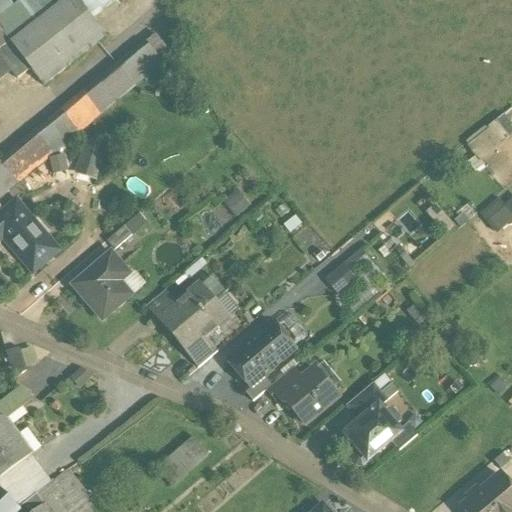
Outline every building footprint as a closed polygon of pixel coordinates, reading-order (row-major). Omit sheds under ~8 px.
[(26,0),(0,20),(0,53),(68,0),(26,0)] [(71,0),(68,0),(0,53),(0,83),(8,77),(15,87),(36,71),(92,27),(71,0)] [(92,27),(36,71),(47,84),(111,33),(100,20),(92,27)] [(0,162),(0,165),(17,186),(172,59),(153,37),(0,162)] [(480,159),(511,140),(511,139),(501,120),(468,139),(480,159)] [(99,179),(106,151),(82,145),(75,174),(99,179)] [(0,165),(0,200),(17,186),(0,165)] [(214,210),(226,225),(251,206),(239,191),(214,210)] [(481,214),(500,234),(511,222),(511,209),(499,196),(481,214)] [(44,241),(26,221),(29,218),(16,203),(0,216),(0,242),(6,237),(24,258),(20,262),(32,276),(59,253),(47,239),(44,241)] [(123,228),(106,242),(114,251),(131,237),(123,228)] [(111,255),(72,287),(102,322),(130,298),(114,279),(124,270),(111,255)] [(355,282),(343,268),(326,283),(338,297),(355,282)] [(200,285),(177,305),(166,292),(146,309),(160,325),(164,321),(177,335),(215,303),(200,285)] [(215,303),(177,335),(189,350),(185,354),(198,369),(217,353),(206,340),(230,320),(215,303)] [(273,324),(226,363),(250,390),(296,352),(273,324)] [(293,370),(266,393),(276,405),(280,401),(279,400),(303,380),(293,370)] [(303,380),(279,400),(280,401),(283,405),(287,405),(305,427),(338,399),(331,391),(324,390),(311,375),(315,372),(314,371),(303,380)] [(373,386),(346,408),(359,423),(378,408),(379,409),(387,403),(381,395),(373,386)] [(391,386),(381,395),(387,403),(397,394),(391,386)] [(22,390),(5,403),(15,416),(32,403),(22,390)] [(31,458),(5,423),(15,416),(5,403),(0,406),(0,481),(31,459),(31,458)] [(359,423),(344,436),(356,450),(367,463),(401,435),(379,409),(378,408),(359,423)] [(194,439),(157,470),(171,488),(208,458),(194,439)] [(367,463),(356,450),(351,453),(350,461),(355,467),(362,467),(367,463)] [(0,511),(18,511),(19,511),(30,502),(51,484),(31,459),(0,481),(0,511)] [(67,472),(53,483),(51,484),(30,502),(39,511),(45,508),(48,511),(76,511),(74,509),(89,497),(67,472)] [(511,511),(511,490),(500,476),(462,508),(465,511),(511,511)] [(30,502),(19,511),(18,511),(38,511),(39,511),(30,502)]
